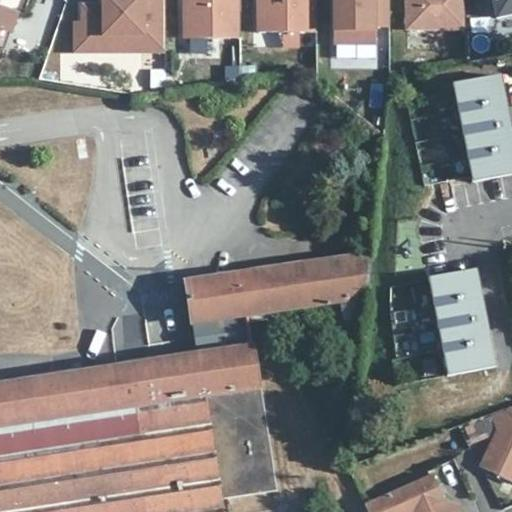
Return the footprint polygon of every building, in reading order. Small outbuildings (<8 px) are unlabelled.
[(167,52),(166,0),(105,0),(105,7),(85,7),(85,24),(85,42),(107,42),(107,37),(144,37),(144,53),(167,52)] [(241,0),(186,0),(186,40),(241,39),(241,0)] [(316,0),(260,0),(261,33),(317,33),(316,0)] [(336,0),(337,44),(376,44),(376,26),(391,26),(390,0),(336,0)] [(466,28),(465,0),(408,0),(409,29),(466,28)] [(511,0),(494,0),(498,17),(511,14),(511,0)] [(19,12),(0,5),(0,32),(0,31),(12,35),(19,12)] [(144,53),(144,37),(107,37),(107,42),(85,42),(85,24),(76,24),(76,53),(144,53)] [(0,31),(0,32),(0,52),(5,54),(12,35),(0,31)] [(456,85),(475,179),(511,172),(511,142),(498,77),(456,85)] [(248,314),(367,296),(372,253),(187,282),(193,324),(248,314)] [(430,277),(449,373),(492,365),(472,268),(430,277)] [(253,347),(248,314),(193,324),(197,355),(253,347)] [(224,511),(222,499),(274,489),(253,347),(197,355),(0,383),(0,511),(224,511)] [(423,379),(439,375),(435,356),(419,360),(423,379)] [(511,381),(485,390),(489,403),(511,394),(511,381)] [(461,400),(412,418),(416,430),(465,411),(461,400)] [(511,407),(495,414),(504,438),(495,442),(484,465),(511,478),(511,407)] [(433,471),(366,502),(370,511),(463,511),(460,504),(445,498),(433,471)]
